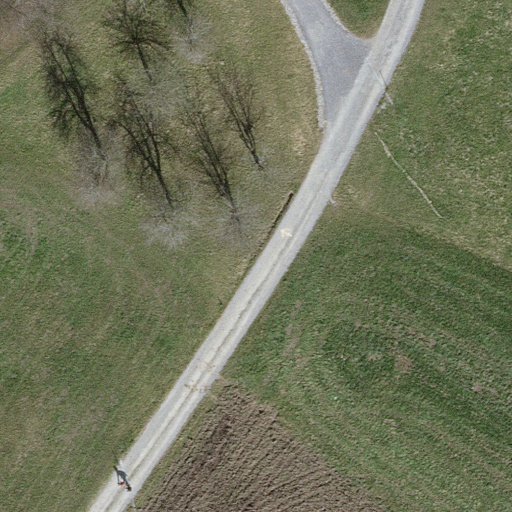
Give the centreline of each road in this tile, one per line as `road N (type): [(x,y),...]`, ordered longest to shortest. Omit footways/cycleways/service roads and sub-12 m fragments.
road 1 (track): [(103,511),(213,351),(411,0)]
road 2 (track): [(358,105),(297,0)]
